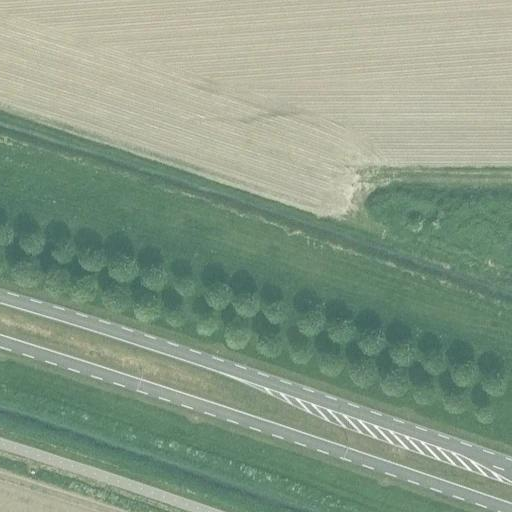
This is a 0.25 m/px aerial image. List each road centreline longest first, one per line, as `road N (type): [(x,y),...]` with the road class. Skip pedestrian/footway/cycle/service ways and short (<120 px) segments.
road 1 (primary): [(511,467),(0,298)]
road 2 (primary): [(0,343),(511,511)]
